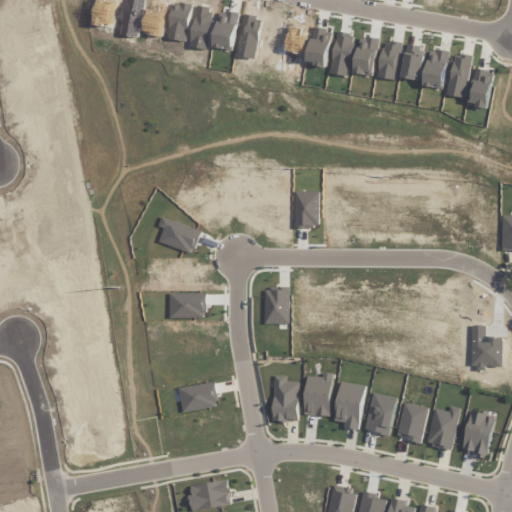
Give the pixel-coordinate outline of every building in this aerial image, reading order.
[(306,415),(332,416),(333,374),(323,373),(323,377),(307,377),(306,415)] [(274,421),(299,421),(301,382),(287,382),(287,376),(275,376),(274,421)] [(346,428),(360,430),(367,386),(342,382),(336,421),(347,423),(346,428)] [(436,409),(429,444),(453,449),(462,409),(451,406),(450,412),(436,409)] [(464,449),(475,451),(474,457),(488,459),(496,418),(488,417),(489,413),(471,410),(464,449)] [(191,486),(193,495),(190,495),(193,511),(233,505),(229,480),(191,486)]
